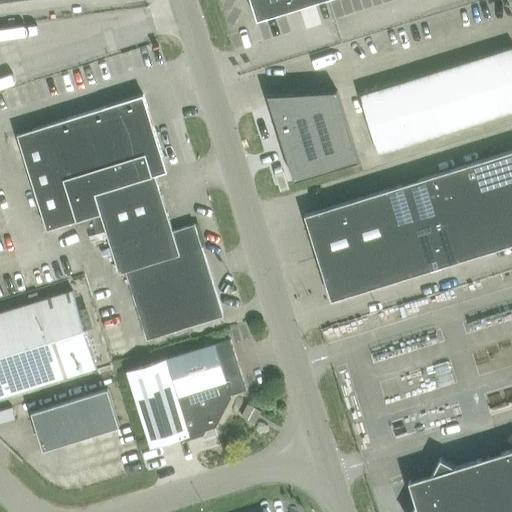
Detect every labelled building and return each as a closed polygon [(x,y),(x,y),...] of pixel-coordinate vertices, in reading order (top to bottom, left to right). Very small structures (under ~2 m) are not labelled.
[(251,0),(258,20),(322,0),(251,0)] [(511,46),(360,94),(379,155),(511,113),(511,46)] [(0,56),(0,80),(24,76),(19,53),(0,56)] [(54,53),(35,60),(39,68),(57,61),(54,53)] [(292,93),(268,95),(278,129),(278,130),(294,181),(359,161),(337,90),(294,93),(294,92),(292,92),(292,93)] [(167,171),(144,95),(18,134),(47,229),(91,216),(97,234),(107,231),(120,273),(126,271),(147,340),(224,316),(195,224),(173,231),(156,175),(167,171)] [(511,150),(305,215),(318,258),(331,301),(511,244),(511,150)] [(0,396),(97,367),(73,290),(0,312),(0,396)] [(151,447),(152,447),(216,427),(232,397),(231,395),(247,390),(231,339),(166,359),(128,371),(151,447)] [(388,384),(407,383),(407,368),(388,369),(388,384)] [(32,412),(44,450),(120,427),(108,389),(32,412)] [(255,423),(259,416),(261,411),(248,404),(242,416),(255,423)] [(416,505),(412,511),(511,511),(511,449),(456,466),(441,458),(433,474),(409,481),(416,505)]
